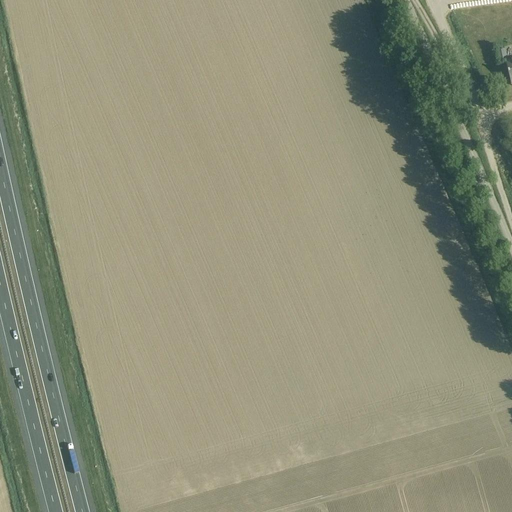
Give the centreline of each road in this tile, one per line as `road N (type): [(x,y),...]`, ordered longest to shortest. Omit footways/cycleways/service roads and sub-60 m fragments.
road 1 (motorway): [(82,511),(0,166)]
road 2 (unclassified): [(511,237),(410,0)]
road 3 (motorway): [(0,284),(56,511)]
